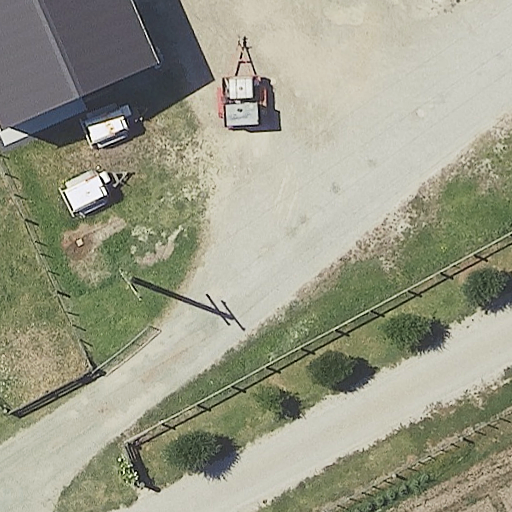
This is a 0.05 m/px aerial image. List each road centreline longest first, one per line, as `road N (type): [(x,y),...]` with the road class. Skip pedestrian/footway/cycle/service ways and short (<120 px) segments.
road 1 (unknown): [(511,25),(393,112),(98,373),(0,447)]
road 2 (unknown): [(511,334),(169,511)]
